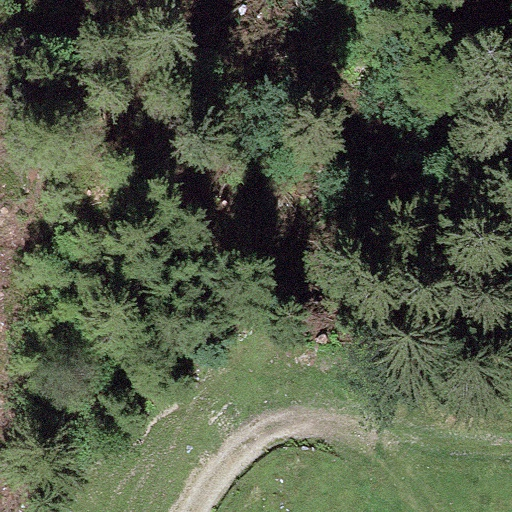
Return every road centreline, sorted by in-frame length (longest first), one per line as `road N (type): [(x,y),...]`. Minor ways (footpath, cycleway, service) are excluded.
road 1 (track): [(192,511),(235,444),(308,407),(370,400),(427,407),(511,435)]
road 2 (track): [(308,407),(424,511)]
